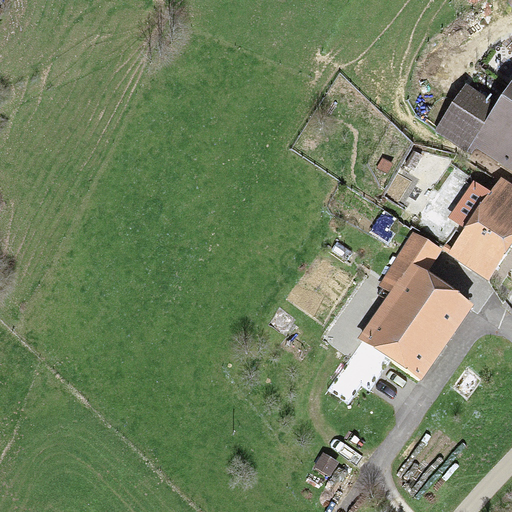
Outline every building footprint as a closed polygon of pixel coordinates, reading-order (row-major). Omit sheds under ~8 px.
[(471,155),(475,148),(499,110),(467,88),(438,132),(471,155)] [(511,89),(499,110),(475,148),(511,172),(511,89)] [(497,268),(511,245),(511,190),(501,183),(484,208),(473,200),(457,222),(469,230),(451,256),(486,279),(495,266),(497,268)] [(381,286),(395,295),(416,264),(428,271),(439,253),(413,236),(381,286)] [(446,284),(428,271),(416,264),(395,295),(328,391),(340,400),(332,411),(343,419),(352,407),(348,404),(382,356),(418,381),(469,309),(442,290),(446,284)]
